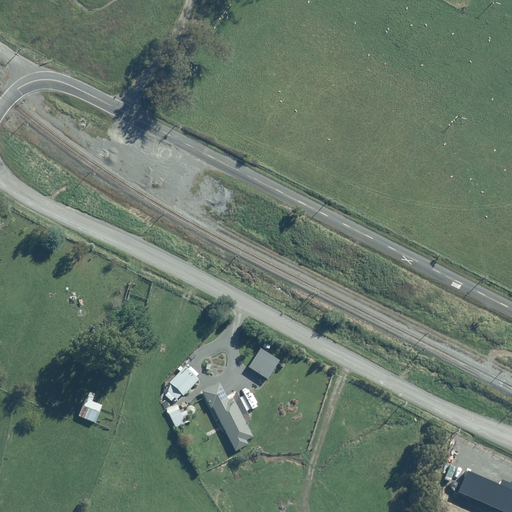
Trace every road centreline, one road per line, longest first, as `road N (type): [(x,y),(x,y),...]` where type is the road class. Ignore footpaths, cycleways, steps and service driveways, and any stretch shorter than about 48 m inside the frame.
road 1 (residential): [(0,181),(511,441)]
road 2 (unclassified): [(34,81),(72,85),(511,308)]
road 3 (track): [(348,357),(302,511)]
